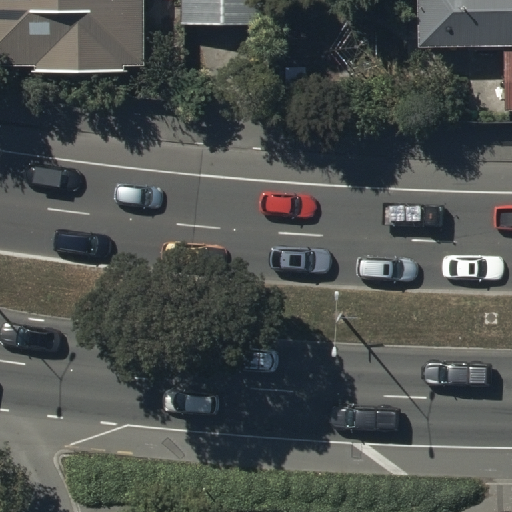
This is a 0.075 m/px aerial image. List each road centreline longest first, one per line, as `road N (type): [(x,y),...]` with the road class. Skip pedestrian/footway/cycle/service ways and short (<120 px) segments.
road 1 (trunk): [(0,203),(289,235),(511,243)]
road 2 (trunk): [(511,399),(334,394),(0,361)]
